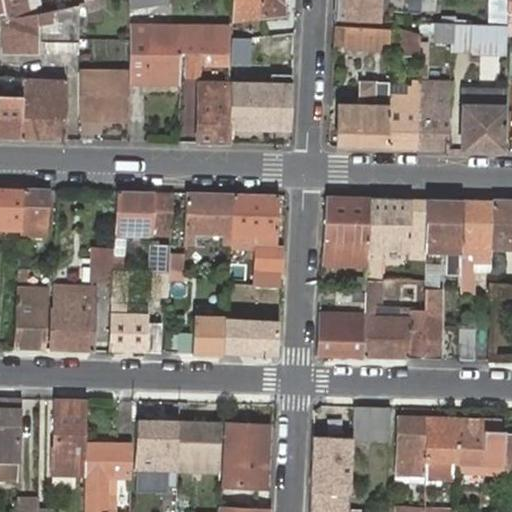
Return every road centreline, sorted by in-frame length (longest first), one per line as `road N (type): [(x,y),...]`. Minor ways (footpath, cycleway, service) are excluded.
road 1 (tertiary): [(0,160),(306,170)]
road 2 (residential): [(0,371),(296,379)]
road 3 (residential): [(296,379),(511,382)]
road 4 (residential): [(306,170),(296,379)]
road 5 (tertiary): [(306,170),(511,176)]
road 6 (residential): [(313,0),(306,170)]
road 7 (residential): [(296,379),(289,511)]
